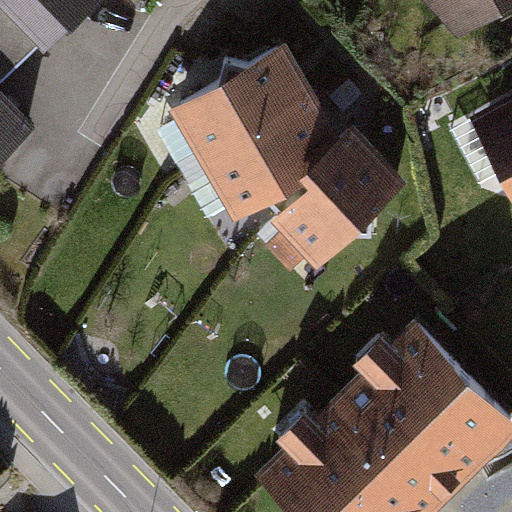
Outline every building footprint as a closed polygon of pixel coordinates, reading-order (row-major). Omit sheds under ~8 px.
[(94,0),(0,0),(0,37),(23,61),(47,39),(51,43),(94,0)] [(511,0),(438,0),(464,27),(511,1),(511,0)] [(0,147),(31,117),(0,85),(0,84),(23,61),(0,37),(0,147)] [(318,96),(286,41),(250,62),(228,56),(223,77),(177,104),(205,152),(183,165),(187,172),(318,96)] [(364,92),(351,79),(333,97),(346,110),(364,92)] [(313,167),(343,138),(319,96),(187,173),(191,180),(214,167),(242,215),(276,194),(288,206),(320,174),(313,167)] [(511,100),(478,120),(511,181),(511,100)] [(375,210),(410,175),(358,123),(343,138),(313,167),(320,174),(288,206),(257,236),(263,242),(281,224),(320,263),(352,234),(375,233),(375,210)] [(430,511),(511,433),(511,412),(422,320),(267,471),(306,511),(430,511)]
